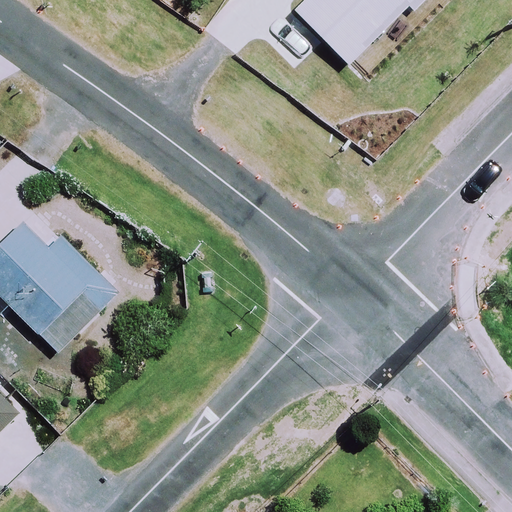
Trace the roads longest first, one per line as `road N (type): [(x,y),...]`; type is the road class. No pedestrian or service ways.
road 1 (residential): [(0,22),(159,133),(353,291)]
road 2 (residential): [(128,511),(353,291)]
road 3 (residential): [(511,451),(353,291)]
road 4 (residential): [(511,135),(353,291)]
